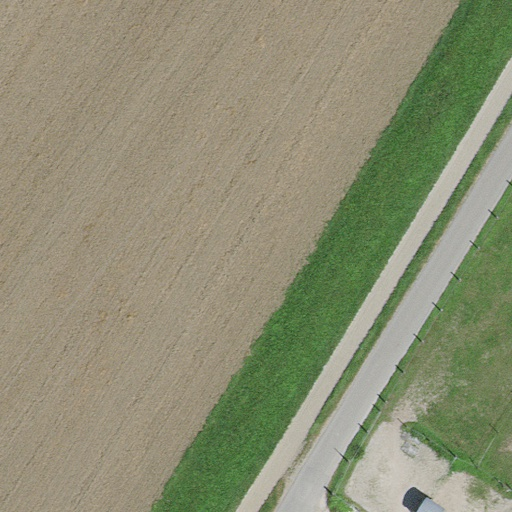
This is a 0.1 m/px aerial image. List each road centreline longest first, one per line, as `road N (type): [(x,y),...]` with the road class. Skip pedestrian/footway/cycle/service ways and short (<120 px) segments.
road 1 (track): [(511,76),(240,511)]
road 2 (track): [(511,136),(275,511)]
